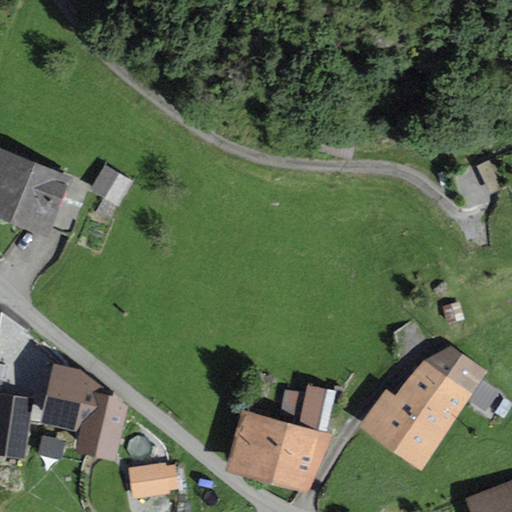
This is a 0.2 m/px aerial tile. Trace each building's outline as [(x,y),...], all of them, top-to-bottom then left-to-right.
[(405,150),(405,130),(382,131),(383,151),(405,150)] [(353,159),(357,145),(322,135),(318,149),(353,159)] [(92,183),(2,146),(0,151),(0,213),(54,236),(58,227),(72,232),(92,183)] [(478,166),(491,194),(511,185),(498,156),(478,166)] [(121,206),(136,181),(107,164),(92,189),(121,206)] [(0,355),(21,372),(43,344),(14,321),(0,339),(0,355)] [(424,467),(493,372),(454,344),(427,357),(400,394),(389,386),(362,423),(424,467)] [(91,372),(57,364),(44,420),(82,429),(79,443),(119,452),(130,407),(119,404),(121,396),(91,372)] [(332,369),(324,367),(323,371),(298,365),(296,374),(287,371),(275,372),(268,400),(232,391),(217,453),(308,476),(323,414),(315,412),(323,379),(330,380),(332,369)] [(182,493),(181,462),(130,464),(131,495),(182,493)] [(478,511),(511,511),(511,480),(472,495),(478,511)]
